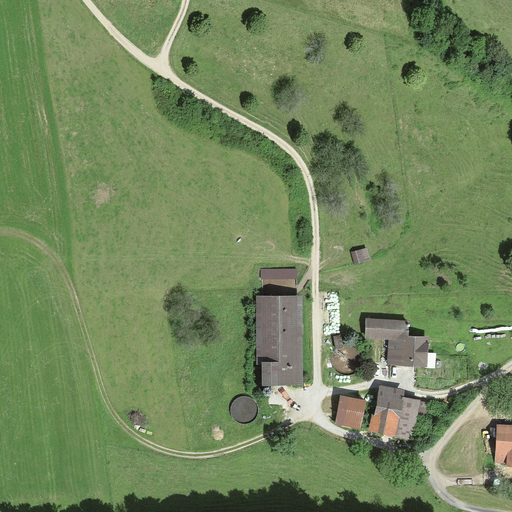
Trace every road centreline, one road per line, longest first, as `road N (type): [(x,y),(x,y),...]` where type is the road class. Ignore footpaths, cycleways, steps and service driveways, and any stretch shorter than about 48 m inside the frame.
road 1 (track): [(84,0),(122,42),(300,162),(312,224),(310,421),(427,461)]
road 2 (track): [(0,231),(28,236),(71,280),(104,398),(153,447),(213,454),(310,421)]
road 3 (track): [(490,377),(430,394),(375,381),(315,392)]
road 4 (track): [(511,364),(490,377),(427,461)]
